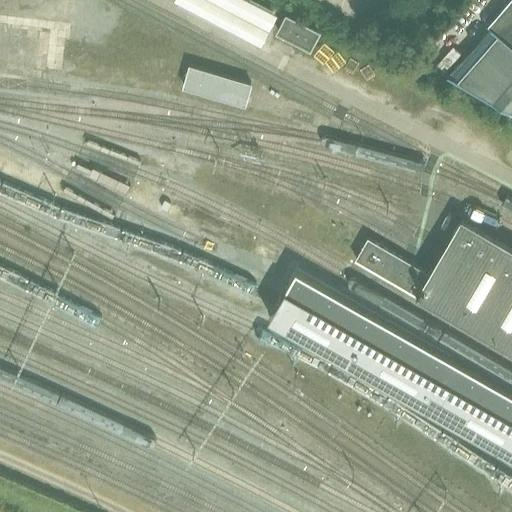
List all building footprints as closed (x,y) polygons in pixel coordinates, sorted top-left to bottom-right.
[(278,13),(252,0),(180,0),(262,43),(278,13)] [(511,110),(511,0),(507,0),(487,24),(492,27),(448,76),(511,110)] [(293,15),(283,34),(317,52),(327,33),(293,15)] [(455,45),(438,64),(446,71),(463,52),(455,45)] [(189,63),(183,86),(246,105),(252,82),(189,63)] [(161,207),(167,210),(171,203),(165,199),(161,207)] [(511,245),(461,216),(429,271),(368,236),(355,258),(511,349),(511,245)] [(274,308),(269,316),(270,316),(278,321),(308,338),(312,340),(511,453),(511,393),(452,360),(454,357),(296,268),(282,294),(274,308)]
